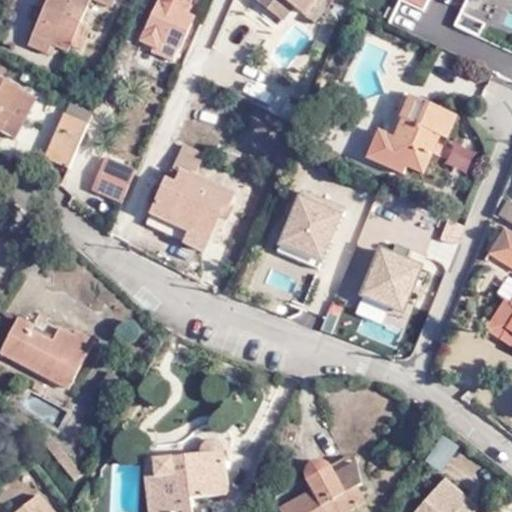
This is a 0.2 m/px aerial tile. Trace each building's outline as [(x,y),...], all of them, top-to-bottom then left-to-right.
[(116,0),(48,0),(25,49),(44,58),(46,50),(63,58),(66,52),(74,55),(87,33),(77,26),(91,0),(94,0),(113,10),(116,0)] [(188,0),(163,0),(140,43),(169,65),(188,36),(190,38),(200,25),(180,13),(188,0)] [(294,13),(276,0),(262,0),(256,8),(284,29),(294,13)] [(276,0),(294,13),(306,23),(315,11),(323,0),(276,0)] [(337,0),(323,0),(315,11),(325,18),(337,0)] [(33,96),(0,77),(0,132),(10,138),(33,96)] [(396,142),(383,165),(404,174),(408,166),(423,174),(431,157),(441,160),(461,121),(409,99),(395,126),(383,123),(378,134),(396,142)] [(88,126),(94,114),(71,102),(65,115),(88,126)] [(69,169),(88,126),(65,115),(45,157),(69,169)] [(367,158),(383,165),(396,142),(378,134),(367,158)] [(184,137),(173,160),(193,171),(195,167),(204,148),(184,137)] [(124,204),(139,172),(109,159),(95,192),(124,204)] [(193,171),(173,160),(158,193),(177,204),(171,215),(208,234),(215,217),(221,219),(235,189),(195,167),(193,171)] [(177,204),(158,193),(145,219),(201,248),(208,234),(171,215),(177,204)] [(327,301),(347,253),(328,245),(333,233),(352,241),(359,224),(313,205),(293,252),(303,256),(295,276),(313,284),(309,294),(327,301)] [(511,242),(498,260),(511,269),(511,242)] [(352,311),(384,324),(392,305),(406,311),(427,263),(382,243),(352,311)] [(489,332),(505,342),(510,335),(511,335),(511,306),(509,305),(489,332)] [(71,394),(94,345),(78,337),(74,341),(61,332),(53,348),(32,336),(34,332),(18,324),(0,358),(71,394)] [(426,459),(443,471),(461,445),(443,433),(426,459)] [(75,484),(81,479),(49,439),(42,444),(75,484)] [(229,499),(224,454),(221,452),(219,447),(211,450),(204,460),(157,466),(159,483),(146,484),(149,511),(194,511),(193,502),(229,499)] [(357,486),(362,484),(357,461),(334,475),(329,466),(326,464),(323,462),(320,461),(316,461),(313,461),(311,463),(308,465),(306,469),(305,472),(305,476),(306,479),(312,490),(278,508),(280,511),(345,511),(365,501),(357,486)] [(424,511),(474,511),(445,487),(424,511)]
